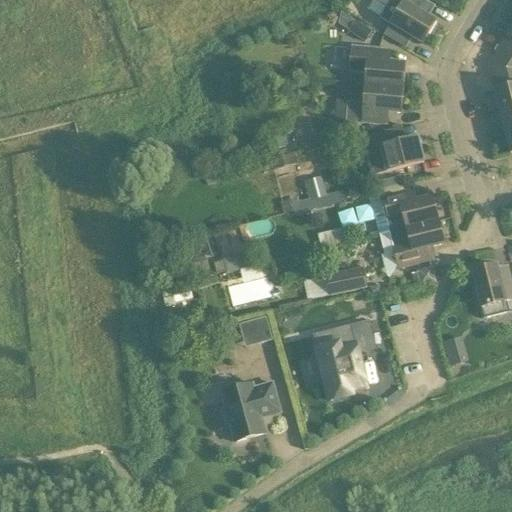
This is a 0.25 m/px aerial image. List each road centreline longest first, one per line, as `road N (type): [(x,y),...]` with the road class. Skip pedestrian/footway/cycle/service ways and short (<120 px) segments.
road 1 (residential): [(235,511),(404,409),(430,384),(418,322),(442,303),(483,200)]
road 2 (residential): [(483,200),(472,186),(447,72),(489,0)]
